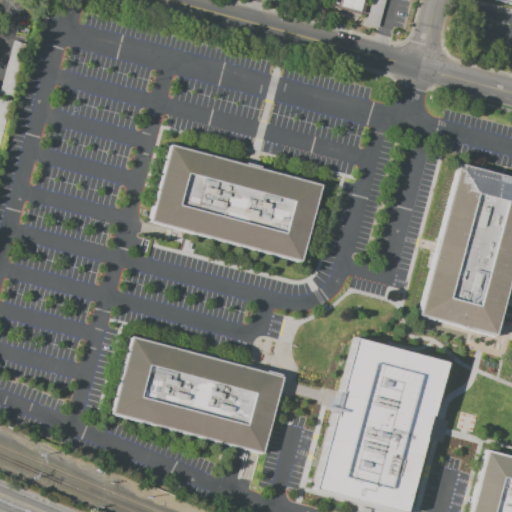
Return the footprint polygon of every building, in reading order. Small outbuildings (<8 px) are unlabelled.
[(364,0),(360,15),(332,8),(333,4),(331,3),(332,1),(334,1),(334,0),(364,0)] [(364,24),(370,0),(383,0),(377,28),(364,24)] [(511,0),(511,8),(481,1),(481,0),(511,0)] [(319,185),(299,264),(146,224),(166,145),(319,185)] [(416,314),(494,334),(511,264),(511,177),(456,163),(416,314)] [(279,379),(258,454),(109,413),(130,337),(279,379)] [(352,340),(312,491),(390,511),(406,511),(445,364),(352,340)] [(511,459),(511,511),(467,511),(483,452),(511,459)]
